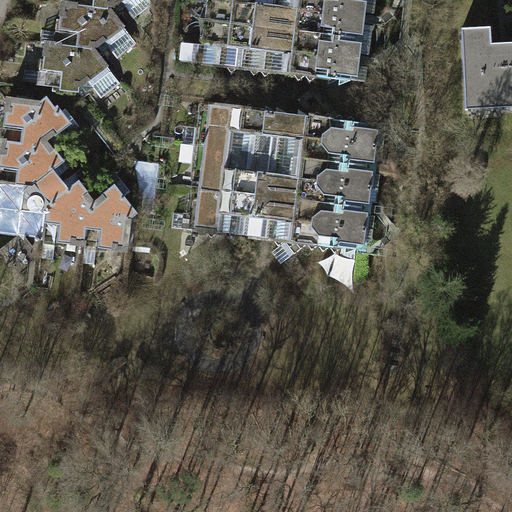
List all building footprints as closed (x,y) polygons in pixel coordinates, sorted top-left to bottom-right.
[(63,96),(80,98),(80,92),(109,72),(96,54),(126,31),(113,13),(130,0),(78,0),(78,9),(62,7),(58,48),(50,47),(46,78),(40,77),(38,90),(63,93),(63,96)] [(361,89),(369,0),(195,0),(209,2),(201,48),(182,46),(179,64),(292,80),(361,89)] [(463,118),(511,116),(511,50),(486,52),(485,36),(459,37),(463,118)] [(364,249),(381,119),(288,107),(204,96),(187,226),(270,237),(364,249)] [(8,100),(0,147),(0,190),(43,244),(125,256),(128,223),(136,218),(113,190),(93,205),(80,184),(69,194),(54,171),(63,163),(48,144),(71,126),(51,106),(8,100)]
